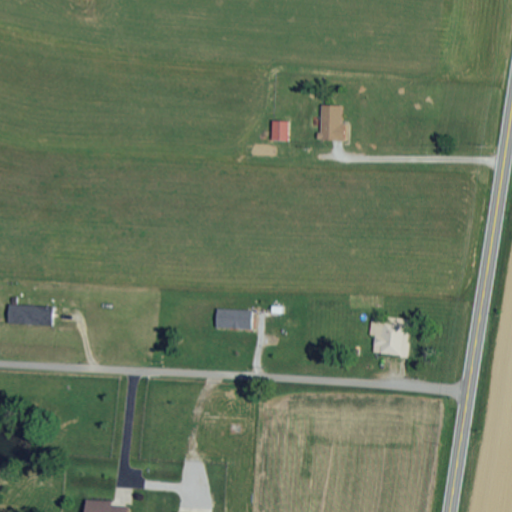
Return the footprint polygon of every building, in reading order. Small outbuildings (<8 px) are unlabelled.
[(344,140),(344,106),(321,105),(320,140),(344,140)] [(289,122),(272,121),(272,141),(289,141),(289,122)] [(7,325),(51,326),(52,306),(8,305),(7,325)] [(251,329),(251,311),(216,309),(215,328),(251,329)] [(371,321),(370,336),(375,336),(373,353),(408,357),(410,331),(404,331),(405,319),(385,317),(385,322),(371,321)] [(85,511),(126,511),(127,507),(112,507),(112,501),(86,500),(85,511)]
